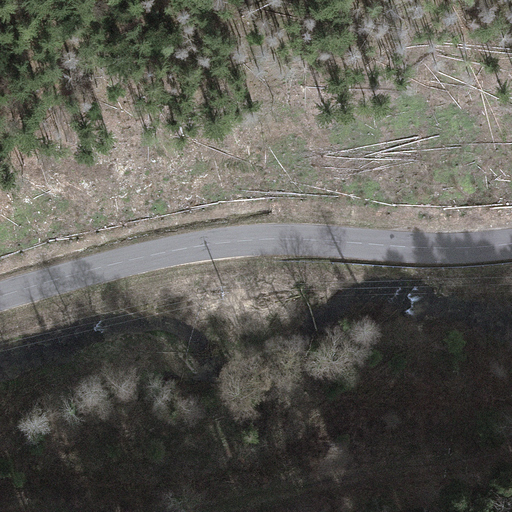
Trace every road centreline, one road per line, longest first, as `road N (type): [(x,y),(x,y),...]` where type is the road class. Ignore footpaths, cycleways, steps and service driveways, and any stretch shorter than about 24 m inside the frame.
road 1 (secondary): [(511,249),(264,242),(184,252),(0,300)]
road 2 (track): [(175,511),(378,466),(511,447)]
